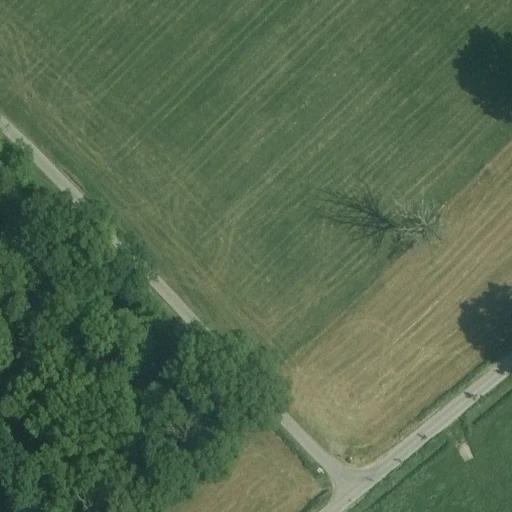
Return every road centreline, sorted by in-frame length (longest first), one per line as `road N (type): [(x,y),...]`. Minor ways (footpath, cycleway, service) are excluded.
road 1 (unclassified): [(355,494),(0,120)]
road 2 (unclassified): [(511,365),(355,494)]
